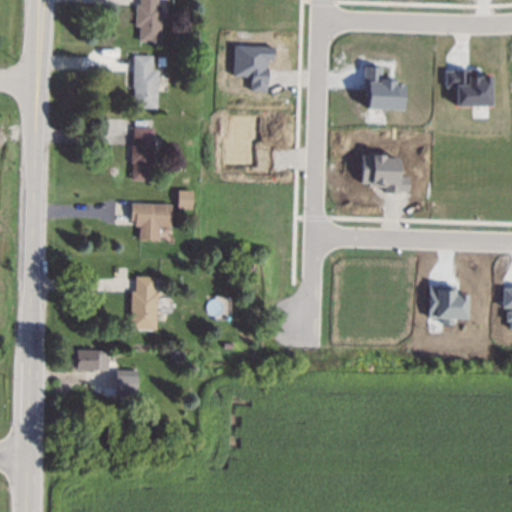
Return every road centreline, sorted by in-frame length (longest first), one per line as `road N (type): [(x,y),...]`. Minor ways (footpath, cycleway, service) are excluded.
road 1 (secondary): [(39,0),(27,511)]
road 2 (residential): [(320,0),(306,339)]
road 3 (residential): [(312,241),(511,246)]
road 4 (residential): [(320,23),(511,23)]
